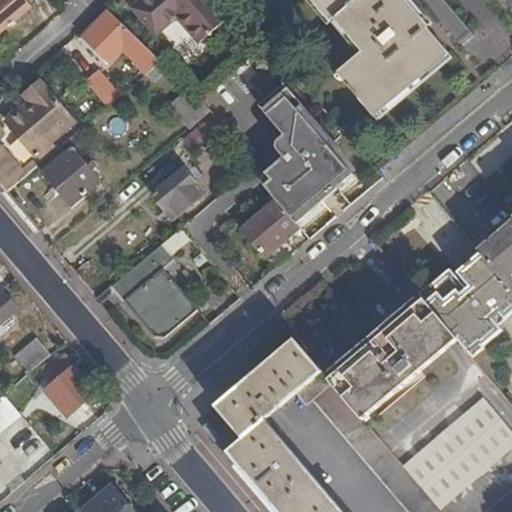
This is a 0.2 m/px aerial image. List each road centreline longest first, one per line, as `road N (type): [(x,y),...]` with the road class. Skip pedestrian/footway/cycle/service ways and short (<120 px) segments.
road 1 (residential): [(143,407),(511,96)]
road 2 (residential): [(0,233),(143,407)]
road 3 (residential): [(20,511),(143,407)]
road 4 (residential): [(0,91),(91,9),(83,0)]
road 5 (residential): [(143,407),(225,511)]
